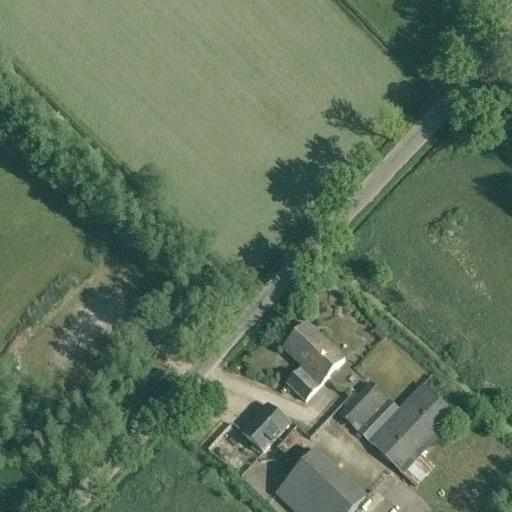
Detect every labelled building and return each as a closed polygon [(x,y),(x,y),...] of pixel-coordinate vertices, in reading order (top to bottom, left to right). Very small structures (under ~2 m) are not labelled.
[(284,350),(301,368),(285,384),(305,402),(320,387),(345,360),(308,324),(284,350)] [(339,416),(358,434),(389,402),(370,383),(339,416)] [(422,384),(398,410),(389,402),(358,434),(403,476),(458,419),(458,418),(422,384)] [(267,405),(239,434),(263,455),(290,426),(267,405)] [(285,511),(351,511),(366,495),(315,447),(271,499),(285,511)] [(470,487),(496,511),(503,511),(511,504),(511,495),(488,468),(470,487)] [(438,493),(458,511),(477,511),(484,506),(456,474),(438,493)]
